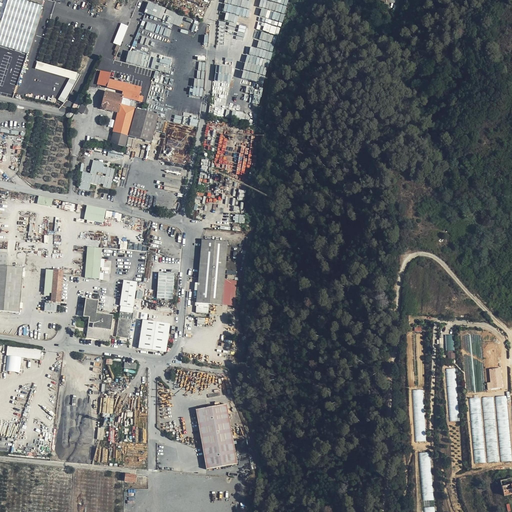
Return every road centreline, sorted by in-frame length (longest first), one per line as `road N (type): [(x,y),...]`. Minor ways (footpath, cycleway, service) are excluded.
road 1 (track): [(382,511),(407,257),(438,252),(511,336)]
road 2 (residential): [(182,222),(206,111),(217,0)]
road 3 (residential): [(0,183),(182,222)]
road 4 (residential): [(182,222),(188,254),(174,354),(152,360)]
